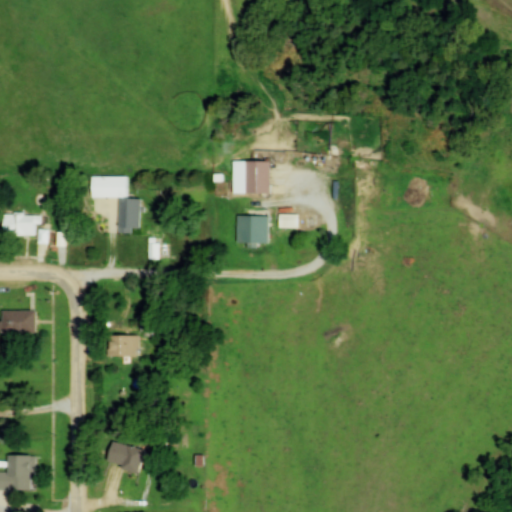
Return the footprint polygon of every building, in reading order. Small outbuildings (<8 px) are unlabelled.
[(271,162),(233,162),(233,194),(271,194),(271,162)] [(90,174),(127,173),(128,196),(91,197),(90,174)] [(41,215),(4,215),(4,237),(36,237),(36,226),(41,226),(41,215)] [(238,246),(269,246),(269,217),(238,217),(238,246)] [(36,312),(1,312),(1,335),(36,335),(36,312)] [(108,357),(140,357),(140,337),(108,337),(108,357)] [(146,452),(113,442),(106,464),(139,474),(146,452)] [(0,490),(35,491),(35,457),(8,457),(8,473),(0,472),(0,490)]
